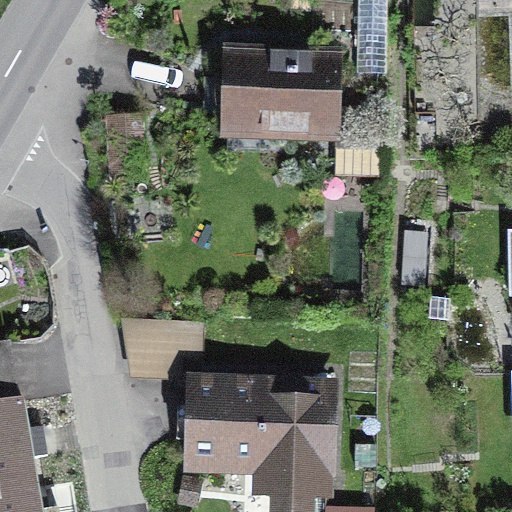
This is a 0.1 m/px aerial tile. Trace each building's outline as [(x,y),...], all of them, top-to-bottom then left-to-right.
[(220,136),(336,139),(338,58),(222,55),(220,136)] [(141,115),(109,117),(112,178),(144,176),(141,115)] [(330,388),(191,385),(189,466),(258,467),(257,489),(274,489),(273,511),(309,511),(310,491),(327,491),(330,388)] [(23,402),(0,405),(0,490),(37,484),(23,402)] [(0,511),(41,511),(37,484),(0,490),(0,511)]
